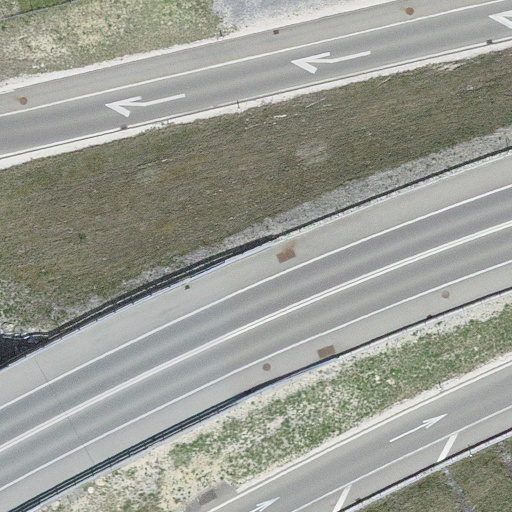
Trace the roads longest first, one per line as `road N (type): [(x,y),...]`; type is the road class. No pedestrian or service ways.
road 1 (trunk): [(0,448),(200,348),(511,222)]
road 2 (motorway): [(511,15),(0,131)]
road 3 (motorway): [(254,511),(511,384)]
